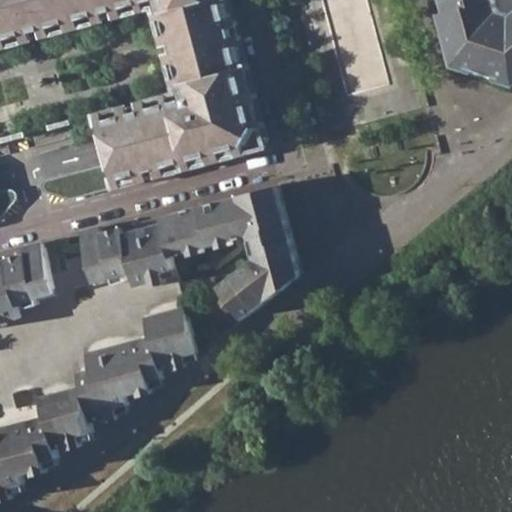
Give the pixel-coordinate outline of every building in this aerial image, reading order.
[(177,95),(97,116),(115,184),(270,142),(231,0),(0,0),(0,42),(0,43),(3,53),(155,13),(177,95)] [(511,0),(438,0),(457,68),(511,85),(511,0)] [(140,220),(62,242),(71,274),(88,269),(97,292),(134,287),(186,283),(178,253),(255,230),(261,253),(223,282),(249,315),(306,272),(281,182),(153,218),(154,225),(143,228),(140,220)] [(54,278),(46,246),(0,259),(0,335),(0,336),(22,322),(19,311),(60,301),(54,278)] [(0,497),(16,494),(20,490),(20,485),(27,485),(32,481),(30,473),(49,468),(54,465),(53,459),(63,457),(66,454),(64,447),(87,440),(86,433),(101,428),(98,420),(120,414),(136,403),(133,392),(159,385),(158,379),(170,376),(168,366),(193,359),(191,353),(205,350),(193,310),(146,320),(150,337),(86,355),(89,372),(36,384),(45,419),(0,429),(0,497)]
